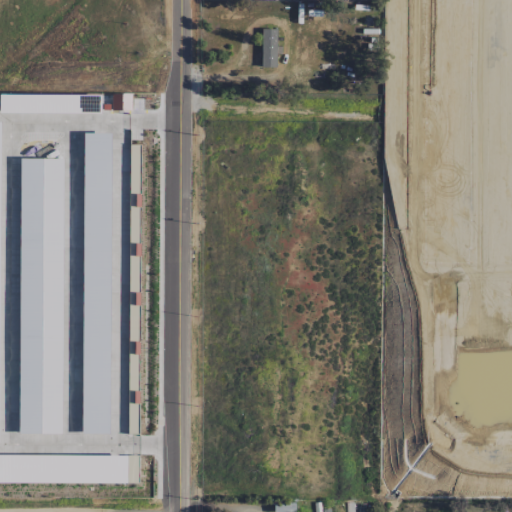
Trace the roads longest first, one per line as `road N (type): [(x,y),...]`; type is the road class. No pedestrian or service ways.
road 1 (residential): [(194,511),(191,0)]
road 2 (residential): [(192,109),(367,111)]
